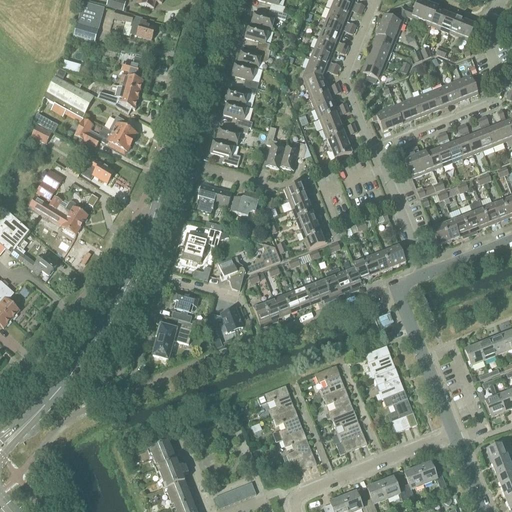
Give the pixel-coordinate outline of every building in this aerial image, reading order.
[(108,0),(106,8),(123,13),(126,3),(120,2),(120,0),(108,0)] [(138,0),(137,5),(154,10),(156,4),(162,5),(163,0),(138,0)] [(258,0),(258,1),(271,5),(270,12),(283,15),(285,9),(278,7),(279,0),(258,0)] [(334,0),(334,1),(353,8),(356,0),(334,0)] [(418,0),(414,13),(402,8),(405,17),(431,28),(438,9),(429,5),(430,2),(424,0),(418,0)] [(334,1),(330,10),(349,18),(353,8),(334,1)] [(83,4),(74,38),(95,44),(104,9),(83,4)] [(376,37),(395,44),(405,17),(402,8),(396,22),(381,16),(377,26),(379,27),(376,37)] [(438,9),(431,28),(440,32),(448,13),(438,9)] [(330,10),(326,21),(345,29),(349,18),(330,10)] [(251,26),(251,27),(268,32),(271,32),(275,19),(282,21),(285,22),(287,16),(283,15),(270,12),(268,17),(255,13),(251,26)] [(115,13),(113,20),(120,22),(132,25),(130,35),(130,36),(152,42),(152,41),(155,29),(145,26),(146,22),(142,21),(133,18),(115,13)] [(448,13),(440,32),(450,35),(457,17),(448,13)] [(457,17),(450,35),(459,39),(467,20),(457,17)] [(467,20),(459,39),(469,43),(476,24),(467,20)] [(326,21),(322,30),(341,38),(345,29),(326,21)] [(249,26),(245,39),(258,43),(257,49),(268,52),(270,46),(265,45),(268,32),(251,27),(251,26),(249,26)] [(322,30),(318,41),(337,48),(341,38),(322,30)] [(376,37),(372,46),(391,54),(395,44),(376,37)] [(318,41),(314,51),(333,58),(337,48),(318,41)] [(372,46),(368,56),(387,63),(391,54),(372,46)] [(238,64),(238,65),(255,70),(258,70),(260,63),(264,64),(267,62),(270,52),(268,52),(257,49),(255,55),(242,51),(238,64)] [(314,51),(310,61),(329,69),(333,58),(314,51)] [(368,56),(364,65),(383,73),(387,63),(368,56)] [(143,65),(144,59),(135,57),(133,63),(143,65)] [(310,61),(306,71),(324,79),(325,79),(329,69),(310,61)] [(124,73),(119,88),(140,94),(143,82),(135,80),(136,77),(137,77),(139,68),(124,63),(121,73),(124,73)] [(235,63),(232,77),(245,81),(244,87),(257,91),(259,85),(262,72),(258,70),(255,70),(238,65),(238,64),(235,63)] [(80,68),(69,64),(67,71),(79,74),(80,68)] [(364,65),(359,79),(375,86),(376,81),(379,82),(383,73),(364,65)] [(306,71),(302,79),(307,91),(326,83),(324,79),(325,79),(324,79),(306,71)] [(471,77),(461,81),(469,100),(478,96),(471,77)] [(90,103),(93,97),(90,96),(89,98),(55,80),(48,94),(46,94),(44,99),(82,119),(90,103)] [(461,81),(452,84),(459,104),(469,100),(461,81)] [(326,83),(307,91),(311,101),(330,93),(326,83)] [(452,84),(442,88),(450,107),(459,104),(452,84)] [(100,94),(97,100),(118,110),(128,116),(131,110),(135,112),(140,94),(119,88),(118,87),(115,98),(100,94)] [(228,89),(225,102),(227,103),(245,108),(248,95),(255,96),(257,91),(244,87),(242,93),(228,89)] [(442,88),(432,92),(440,111),(450,107),(442,88)] [(432,92),(423,96),(430,115),(440,111),(432,92)] [(330,93),(311,101),(315,111),(334,103),(330,93)] [(423,96),(413,100),(421,119),(430,115),(423,96)] [(413,100),(404,103),(411,122),(421,119),(413,100)] [(227,103),(223,116),(237,120),(235,126),(247,129),(249,130),(251,130),(252,124),(250,124),(244,122),(247,108),(245,108),(227,103)] [(334,103),(315,111),(319,121),(338,114),(334,103)] [(404,103),(394,107),(402,126),(411,122),(404,103)] [(394,107),(385,111),(392,130),(402,126),(394,107)] [(385,111),(370,116),(373,123),(378,121),(382,134),(392,130),(385,111)] [(338,114),(319,121),(323,131),(342,123),(338,114)] [(37,117),(34,123),(53,133),(57,126),(37,117)] [(109,131),(109,132),(132,144),(137,136),(136,135),(137,133),(130,129),(129,131),(124,128),(126,124),(116,118),(109,131)] [(75,136),(81,140),(90,124),(84,121),(75,136)] [(511,140),(505,122),(495,126),(502,145),(511,141),(511,140)] [(342,123),(323,131),(327,141),(346,134),(342,123)] [(90,124),(81,140),(96,148),(100,141),(125,155),(126,153),(127,153),(132,144),(109,132),(109,131),(103,128),(99,137),(89,132),(90,131),(93,126),(90,124)] [(217,141),(216,142),(234,147),(236,147),(240,134),(245,135),(247,136),(249,130),(247,129),(235,126),(234,132),(220,128),(217,141)] [(495,126),(485,130),(492,149),(502,145),(495,126)] [(37,127),(31,138),(46,145),(51,134),(37,127)] [(270,129),(265,147),(271,148),(266,168),(280,171),(280,169),(285,151),(276,149),(277,144),(273,143),(276,131),(270,129)] [(485,130),(475,134),(482,153),(492,149),(485,130)] [(346,134),(327,141),(331,151),(350,144),(346,134)] [(475,134),(465,138),(472,157),(482,153),(475,134)] [(465,138),(455,142),(462,161),(472,157),(465,138)] [(214,141),(210,154),(224,158),(222,164),(238,168),(240,158),(231,156),(234,147),(216,142),(217,141),(214,141)] [(455,142),(445,146),(452,165),(462,161),(455,142)] [(285,151),(280,169),(293,173),(297,159),(303,161),(306,160),(307,164),(312,162),(306,145),(304,146),(297,144),(293,151),(285,149),(285,151)] [(350,144),(331,151),(335,162),(349,156),(350,159),(355,157),(350,144)] [(445,146),(435,150),(442,169),(452,165),(445,146)] [(412,181),(432,173),(425,154),(420,156),(418,150),(413,152),(412,149),(404,152),(406,158),(403,159),(412,181)] [(435,150),(425,154),(432,173),(442,169),(435,150)] [(92,161),(82,177),(90,182),(93,177),(107,186),(114,174),(92,161)] [(66,171),(78,178),(82,170),(70,163),(66,171)] [(36,195),(49,203),(63,181),(50,172),(36,195)] [(480,179),(483,186),(485,186),(487,190),(490,189),(488,184),(491,183),(488,176),(480,179)] [(201,200),(197,213),(211,217),(214,206),(227,209),(231,195),(211,189),(213,184),(203,181),(198,199),(201,200)] [(303,183),(284,191),(288,201),(307,194),(303,183)] [(438,185),(433,187),(423,191),(417,194),(420,200),(435,194),(436,194),(440,192),(438,185)] [(234,199),(231,213),(236,215),(247,219),(248,216),(252,214),(255,215),(256,211),(258,203),(259,197),(245,193),(243,199),(241,200),(234,199)] [(307,194),(288,201),(292,211),(311,204),(307,194)] [(511,199),(511,197),(501,201),(508,220),(511,218),(511,199)] [(55,198),(49,207),(81,227),(87,218),(74,209),(75,207),(75,205),(75,204),(73,203),(71,203),(70,204),(69,205),(66,210),(59,206),(61,203),(55,198)] [(488,199),(479,203),(481,209),(488,228),(498,224),(491,205),(488,199)] [(429,207),(427,201),(421,203),(423,209),(429,207)] [(501,201),(491,205),(498,224),(508,220),(501,201)] [(40,202),(35,210),(62,227),(64,228),(62,231),(73,237),(74,235),(76,236),(81,227),(49,207),(48,206),(40,202)] [(479,203),(469,207),(471,213),(478,232),(488,228),(481,209),(479,203)] [(311,204),(292,211),(296,222),(315,214),(311,204)] [(469,207),(458,211),(461,217),(469,239),(476,236),(475,233),(478,232),(471,213),(469,207)] [(0,244),(6,249),(11,254),(28,232),(1,208),(0,210),(0,244)] [(458,211),(449,215),(451,220),(458,239),(461,238),(462,241),(469,239),(461,217),(458,211)] [(315,214),(296,222),(300,231),(319,224),(315,214)] [(451,220),(441,224),(448,244),(458,239),(451,220)] [(319,224),(300,231),(304,241),(323,234),(319,224)] [(434,236),(428,238),(433,250),(448,244),(441,224),(431,228),(434,236)] [(188,243),(183,259),(201,264),(203,255),(205,256),(208,246),(217,249),(219,241),(221,235),(221,234),(220,233),(217,232),(210,231),(207,240),(187,235),(186,242),(188,243)] [(323,234),(304,241),(308,252),(327,244),(323,234)] [(398,245),(382,252),(390,271),(406,264),(402,254),(398,245)] [(237,259),(218,266),(221,274),(220,274),(220,277),(222,282),(229,279),(230,281),(229,285),(232,291),(239,293),(240,293),(244,278),(266,269),(280,263),(275,250),(264,246),(263,249),(263,250),(264,251),(264,252),(264,253),(264,254),(263,255),(263,256),(262,257),(261,257),(261,258),(260,261),(255,259),(254,263),(253,264),(251,266),(250,267),(248,268),(246,269),(243,268),(241,267),(240,265),(239,264),(238,262),(237,259)] [(15,250),(11,254),(32,270),(32,271),(38,276),(42,272),(49,277),(49,276),(50,277),(54,272),(53,272),(56,267),(43,257),(36,266),(23,256),(25,253),(23,251),(17,247),(15,250)] [(382,252),(372,256),(380,275),(390,271),(382,252)] [(372,256),(362,260),(370,279),(380,275),(372,256)] [(362,260),(351,264),(353,269),(354,268),(360,283),(361,287),(362,287),(366,286),(364,281),(370,279),(362,260)] [(353,269),(343,272),(352,294),(360,291),(359,288),(361,287),(360,283),(354,268),(353,269)] [(338,270),(331,273),(340,296),(344,294),(346,297),(352,294),(343,272),(340,274),(338,270)] [(327,279),(323,280),(332,302),(339,299),(338,296),(340,296),(331,273),(325,275),(327,279)] [(323,280),(313,284),(320,303),(324,302),(325,305),(332,302),(323,280)] [(0,282),(0,310),(12,321),(20,313),(7,302),(13,295),(6,288),(8,286),(4,282),(2,284),(0,282)] [(313,284),(303,288),(310,307),(320,303),(313,284)] [(303,288),(293,292),(300,311),(310,307),(303,288)] [(293,292),(282,297),(289,316),(300,311),(293,292)] [(175,294),(173,302),(179,303),(177,311),(182,313),(181,316),(186,317),(187,314),(188,314),(191,307),(196,308),(199,300),(175,294)] [(282,297),(272,300),(279,319),(289,316),(282,297)] [(272,300),(262,304),(271,326),(279,323),(277,320),(279,319),(272,300)] [(252,308),(249,310),(253,320),(257,319),(260,327),(261,330),(271,326),(262,304),(252,308)] [(0,310),(0,326),(4,330),(12,321),(0,310)] [(208,325),(207,330),(216,332),(218,323),(221,323),(223,322),(228,335),(243,329),(235,310),(221,316),(221,318),(220,318),(211,316),(208,325)] [(172,320),(178,322),(189,325),(191,319),(186,317),(181,316),(174,314),(172,320)] [(158,338),(153,357),(168,361),(173,342),(188,347),(194,326),(189,325),(178,322),(177,328),(160,323),(156,337),(158,338)] [(511,332),(501,337),(507,353),(511,351),(511,332)] [(501,337),(489,342),(495,358),(507,353),(501,337)] [(489,342),(477,347),(483,363),(495,358),(489,342)] [(477,347),(465,351),(471,367),(483,363),(477,347)] [(387,348),(365,356),(368,365),(371,371),(370,372),(371,374),(373,379),(373,380),(374,380),(374,379),(395,371),(395,370),(389,356),(390,356),(387,348)] [(336,368),(315,376),(318,385),(326,382),(328,388),(319,392),(320,395),(322,400),(324,399),(344,391),(344,390),(339,377),(339,376),(336,368)] [(395,371),(374,379),(374,380),(377,388),(384,385),(387,391),(379,395),(382,402),(383,402),(383,401),(404,393),(403,392),(398,379),(399,379),(396,370),(395,370),(395,371)] [(264,396),(257,399),(260,408),(268,405),(275,402),(278,409),(270,412),(273,420),(273,419),(294,411),(293,410),(288,397),(289,396),(286,388),(264,396)] [(344,391),(324,399),(327,408),(334,405),(337,411),(329,415),(326,417),(328,421),(331,420),(332,422),(333,422),(332,421),(353,413),(348,399),(345,390),(344,390),(344,391)] [(404,393),(383,401),(383,402),(386,410),(393,407),(396,414),(388,417),(391,424),(392,424),(398,421),(406,418),(413,415),(412,415),(407,401),(408,401),(404,392),(403,392),(404,393)] [(511,400),(509,393),(497,398),(503,414),(511,410),(511,400)] [(497,398),(485,403),(491,419),(503,414),(497,398)] [(274,421),(273,421),(276,428),(279,427),(278,427),(284,425),(286,432),(278,435),(273,437),(276,444),(282,442),(282,441),(302,433),(297,419),(298,419),(294,410),(293,410),(294,411),(273,419),(274,421)] [(353,413),(332,421),(333,422),(336,430),(343,427),(346,434),(338,437),(341,444),(341,443),(348,441),(355,438),(362,435),(356,421),(357,421),(354,412),(353,413)] [(413,415),(406,418),(410,430),(418,427),(413,415),(412,415),(413,415)] [(406,418),(398,421),(403,432),(410,430),(406,418)] [(396,435),(403,432),(398,421),(392,424),(392,425),(395,433),(396,435)] [(392,425),(387,426),(392,437),(396,435),(395,433),(392,425)] [(302,433),(282,441),(282,442),(285,450),(292,447),(295,453),(286,456),(286,458),(283,459),(286,466),(290,464),(291,464),(298,461),(305,458),(311,456),(311,455),(306,442),(307,441),(303,433),(302,433)] [(363,435),(362,435),(355,438),(360,450),(367,447),(363,435)] [(355,438),(348,441),(352,453),(360,450),(355,438)] [(341,443),(341,444),(346,455),(352,453),(348,441),(341,443)] [(152,455),(154,460),(173,453),(169,442),(148,451),(150,456),(152,455)] [(341,444),(336,446),(340,457),(346,455),(341,444)] [(502,445),(487,451),(492,464),(507,458),(502,445)] [(154,467),(156,471),(177,463),(173,453),(154,460),(156,466),(154,467)] [(311,456),(305,458),(309,470),(317,467),(312,455),(311,455),(311,456)] [(309,470),(305,458),(298,461),(302,472),(309,470)] [(511,469),(507,458),(492,464),(496,476),(511,470),(511,469)] [(295,475),(302,472),(298,461),(291,464),(295,475)] [(162,480),(186,470),(185,467),(183,468),(182,467),(179,468),(177,463),(156,471),(157,475),(159,474),(162,480)] [(419,469),(418,469),(424,486),(437,481),(441,490),(446,488),(440,473),(435,475),(430,464),(425,467),(425,468),(419,470),(419,469)] [(409,486),(403,488),(409,503),(411,508),(411,507),(412,511),(416,511),(413,502),(415,501),(411,491),(424,486),(418,469),(416,470),(416,471),(410,473),(410,472),(404,475),(409,486)] [(164,491),(185,483),(182,477),(188,475),(186,470),(162,480),(164,486),(162,486),(164,491)] [(511,470),(496,476),(501,488),(511,484),(511,470)] [(382,484),(380,484),(387,501),(399,496),(403,505),(409,503),(403,488),(397,490),(393,479),(388,481),(388,482),(382,485),(382,484)] [(168,495),(169,500),(189,493),(185,483),(164,491),(165,496),(168,495)] [(372,501),(366,503),(369,511),(376,511),(374,506),(387,501),(380,484),(379,485),(379,486),(373,488),(373,487),(367,489),(372,501)] [(511,484),(501,488),(506,500),(511,498),(511,484)] [(246,487),(251,499),(256,496),(252,485),(246,487)] [(251,499),(246,487),(241,489),(246,501),(251,499)] [(240,503),(246,501),(241,489),(236,491),(240,503)] [(230,493),(235,505),(240,503),(236,491),(230,493)] [(170,506),(172,511),(193,503),(189,493),(169,500),(171,506),(170,506)] [(230,507),(235,505),(230,493),(225,495),(230,507)] [(344,498),(343,499),(348,511),(359,511),(362,511),(369,511),(366,503),(361,505),(356,494),(350,496),(351,497),(345,499),(344,498)] [(220,497),(224,509),(230,507),(225,495),(220,497)] [(219,511),(224,509),(220,497),(214,499),(219,511)] [(333,511),(348,511),(343,499),(341,499),(342,500),(336,503),(335,502),(330,504),(333,511)] [(195,511),(193,503),(172,511),(171,511),(195,511)]
